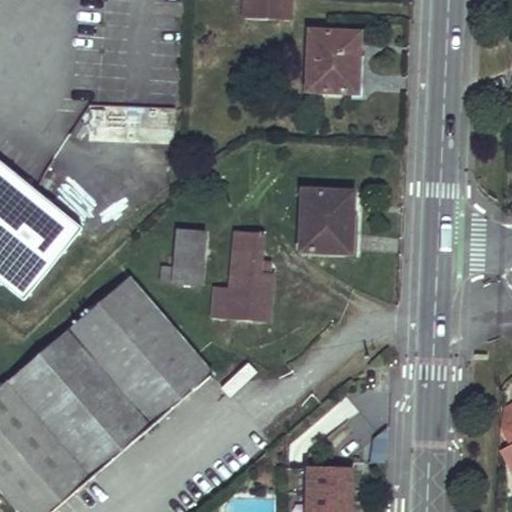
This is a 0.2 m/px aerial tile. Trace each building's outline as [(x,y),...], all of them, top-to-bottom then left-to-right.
[(0,0),(0,280),(23,299),(82,227),(0,160),(0,0)] [(290,0),(243,0),(243,16),(290,18),(290,0)] [(360,31),(310,29),(308,89),(358,90),(360,31)] [(89,112),(88,139),(172,144),(174,109),(113,105),(112,113),(89,112)] [(303,188),(300,248),(351,250),(354,190),(303,188)] [(263,230),(238,229),(233,286),(216,284),(213,314),(267,320),(272,272),(259,270),(263,230)] [(202,232),(179,231),(176,266),(163,265),(162,278),(198,281),(202,232)] [(129,276),(0,386),(0,485),(23,511),(48,511),(212,372),(129,276)] [(504,416),(503,418),(503,428),(505,432),(511,428),(511,407),(510,408),(508,409),(506,411),(505,413),(504,416)] [(370,461),(383,461),(385,432),(371,432),(370,461)] [(511,472),(511,452),(511,448),(502,454),(511,472)] [(351,511),(353,462),(302,460),(300,511),(351,511)]
